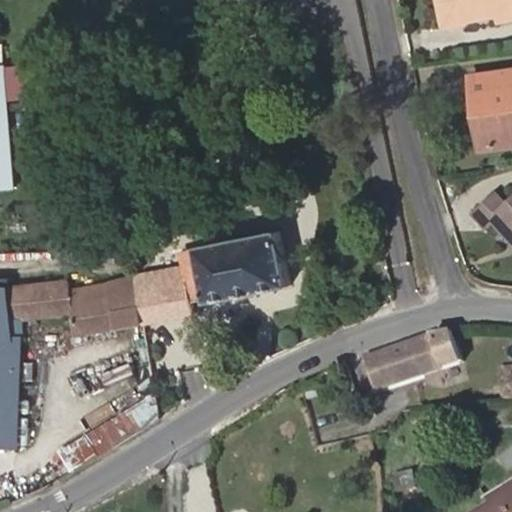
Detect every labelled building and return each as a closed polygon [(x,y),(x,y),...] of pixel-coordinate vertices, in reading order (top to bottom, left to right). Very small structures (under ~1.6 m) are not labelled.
[(511,10),(511,0),(440,0),(445,24),(499,13),(511,10)] [(501,21),(511,18),(511,10),(499,13),(501,21)] [(0,127),(10,127),(5,66),(0,66),(0,127)] [(511,144),(511,69),(472,76),(474,92),(480,91),(485,131),(479,131),(482,149),(511,144)] [(485,131),(480,91),(474,92),(479,131),(485,131)] [(0,188),(14,187),(10,127),(0,127),(0,188)] [(511,200),(508,204),(498,193),(476,214),(487,226),(494,219),(511,238),(511,200)] [(291,286),(280,231),(200,247),(203,264),(186,267),(136,277),(144,324),(195,314),(192,297),(208,293),(210,302),(291,286)] [(203,264),(200,247),(184,251),(186,267),(203,264)] [(0,445),(17,445),(18,339),(22,339),(22,320),(72,318),(76,337),(144,324),(136,277),(135,274),(9,285),(0,285),(0,445)] [(438,337),(449,369),(470,362),(459,329),(438,337)] [(380,393),(449,369),(438,337),(436,333),(368,356),(380,393)] [(511,381),(511,365),(501,367),(502,383),(511,381)] [(115,367),(83,387),(97,409),(129,389),(115,367)] [(511,397),(511,381),(502,383),(504,399),(511,397)] [(419,488),(415,469),(396,473),(400,491),(419,488)] [(492,503),(511,491),(511,480),(488,496),(492,503)] [(511,511),(511,491),(492,503),(477,511),(511,511)]
